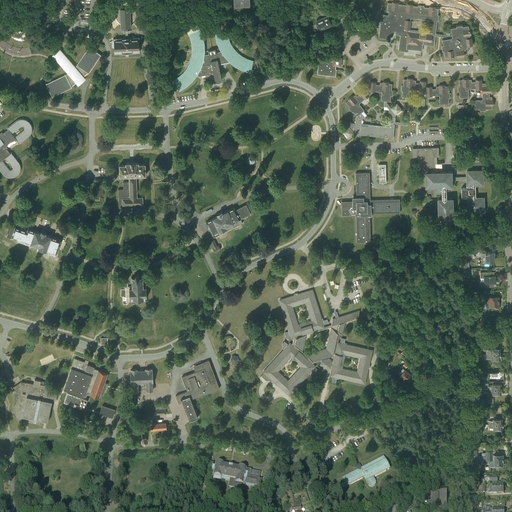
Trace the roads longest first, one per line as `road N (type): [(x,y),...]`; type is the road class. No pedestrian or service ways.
road 1 (residential): [(290,447),(469,357)]
road 2 (residential): [(509,253),(505,66)]
road 3 (residential): [(111,443),(290,447)]
road 4 (residential): [(469,357),(456,439),(433,471),(391,505)]
road 5 (residential): [(183,226),(253,192),(332,187)]
road 6 (residential): [(290,447),(281,427),(230,401),(198,333)]
road 7 (residential): [(225,285),(307,237),(332,187)]
road 8 (unclassified): [(363,71),(384,63),(505,66)]
road 9 (residential): [(297,82),(164,108)]
road 10 (residential): [(104,110),(109,54),(100,34),(44,26)]
